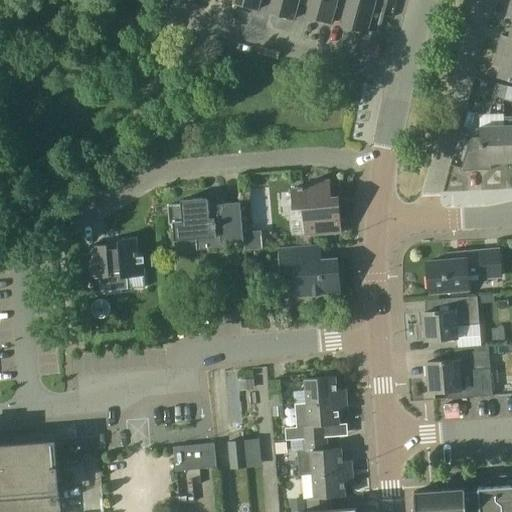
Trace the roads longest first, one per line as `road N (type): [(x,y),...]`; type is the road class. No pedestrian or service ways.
road 1 (residential): [(72,412),(191,401),(187,358),(376,344)]
road 2 (residential): [(102,205),(152,179),(209,164),(380,161)]
road 3 (residential): [(401,69),(186,15),(178,0)]
road 4 (residential): [(420,213),(478,0)]
road 5 (unclassified): [(383,511),(376,344)]
road 6 (unclassified): [(376,344),(377,210)]
